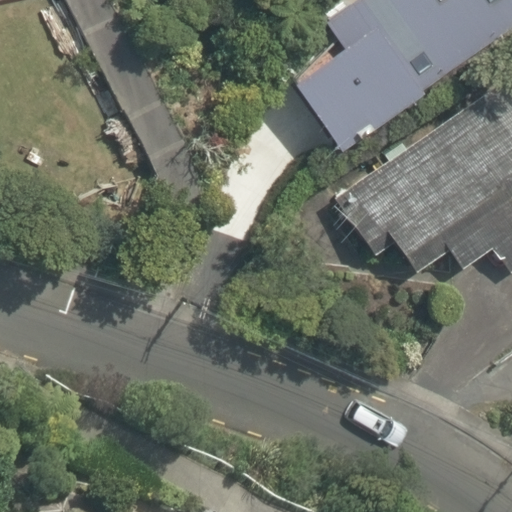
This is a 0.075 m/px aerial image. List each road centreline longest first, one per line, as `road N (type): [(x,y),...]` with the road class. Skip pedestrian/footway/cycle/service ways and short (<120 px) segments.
road 1 (residential): [(0,307),(61,321),(433,470),(491,511)]
road 2 (unknown): [(19,312),(20,397),(36,427),(140,511)]
